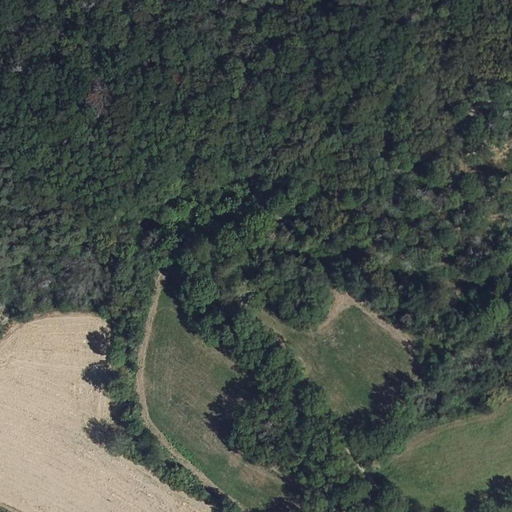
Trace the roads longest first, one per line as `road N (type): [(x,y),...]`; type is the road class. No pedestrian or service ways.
road 1 (track): [(317,187),(217,270),(372,481)]
road 2 (track): [(317,187),(378,250),(427,278),(451,283),(511,267)]
road 3 (track): [(511,88),(494,92),(379,180),(317,187)]
road 4 (track): [(511,211),(486,216),(468,156),(445,133)]
